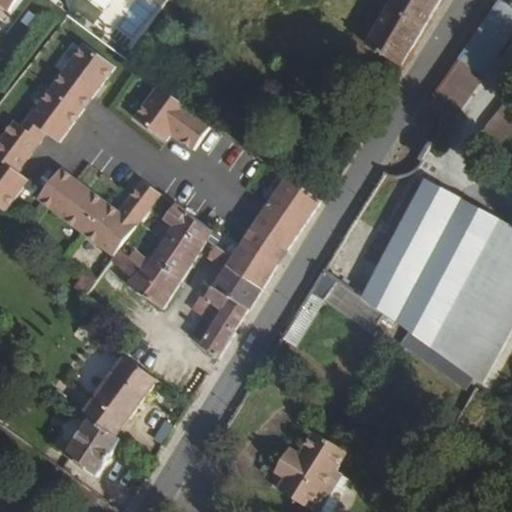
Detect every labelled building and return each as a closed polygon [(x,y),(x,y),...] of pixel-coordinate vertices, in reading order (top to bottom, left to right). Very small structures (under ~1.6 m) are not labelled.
[(0,0),(0,20),(3,22),(18,0),(0,0)] [(399,0),(371,43),(405,66),(447,0),(399,0)] [(77,42),(22,119),(40,132),(52,141),(107,63),(77,42)] [(186,104),(156,82),(131,114),(163,138),(168,130),(186,104)] [(186,104),(168,130),(176,136),(194,109),(186,104)] [(476,145),(494,159),(511,136),(511,109),(507,105),(476,145)] [(194,109),(176,136),(190,147),(209,121),(194,109)] [(22,119),(16,128),(34,141),(40,132),(22,119)] [(0,209),(21,181),(10,172),(34,141),(16,128),(8,121),(0,131),(0,209)] [(290,178),(311,193),(319,182),(310,176),(308,180),(295,170),(290,178)] [(33,204),(111,257),(119,245),(133,224),(153,194),(135,182),(119,205),(129,211),(123,220),(114,213),(54,173),(33,204)] [(285,252),(319,199),(311,193),(290,178),(285,175),(252,228),(285,252)] [(511,227),(432,184),(369,301),(494,369),(511,335),(511,227)] [(155,219),(166,203),(153,194),(133,224),(157,240),(161,234),(154,229),(159,223),(155,219)] [(208,232),(177,211),(166,203),(155,219),(159,223),(154,229),(161,234),(157,240),(142,261),(119,245),(111,257),(93,282),(91,286),(100,294),(111,278),(125,287),(122,292),(153,314),(198,246),(208,232)] [(119,205),(114,213),(123,220),(129,211),(119,205)] [(258,293),(274,267),(242,243),(227,266),(225,270),(258,293)] [(198,344),(216,356),(238,325),(235,323),(246,306),(249,307),(258,293),(225,270),(227,266),(207,251),(201,261),(220,275),(213,289),(208,285),(197,301),(207,308),(190,332),(199,341),(198,344)] [(146,335),(141,331),(138,336),(143,340),(146,335)] [(122,357),(152,378),(168,356),(143,340),(138,336),(133,333),(119,355),(122,357)] [(113,436),(152,378),(122,357),(82,415),(87,419),(113,436)] [(31,359),(21,374),(28,379),(38,365),(31,359)] [(90,477),(117,439),(113,436),(87,419),(61,455),(90,477)] [(333,492),(346,473),(312,451),(298,473),(288,466),(273,491),(282,497),(286,500),(280,511),(281,511),(342,511),(349,502),(333,492)]
